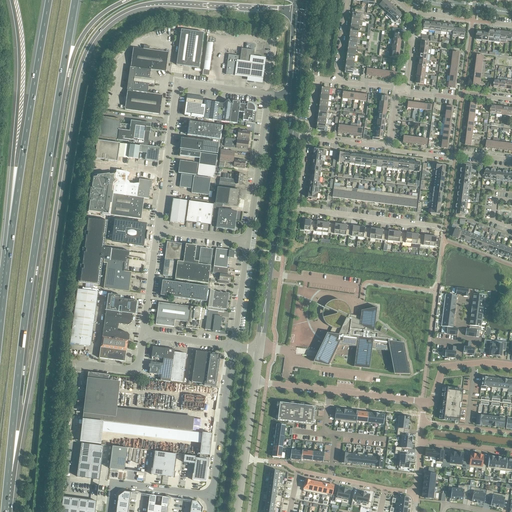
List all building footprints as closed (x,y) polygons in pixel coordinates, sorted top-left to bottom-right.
[(379,5),(384,9),(389,3),(386,0),(383,0),(383,1),(382,0),(378,0),(377,4),(379,5)] [(394,7),(389,3),(384,9),(388,13),(394,7)] [(398,11),(394,7),(388,13),(386,15),(391,19),(398,11)] [(403,15),(398,11),(391,19),(395,24),(400,24),(401,20),(400,19),(403,15)] [(177,65),(199,68),(204,33),(181,30),(177,65)] [(127,90),(125,110),(160,115),(161,107),(162,103),(163,95),(148,93),(149,85),(151,83),(154,84),(154,80),(151,80),(150,78),(151,70),(166,72),(166,68),(167,64),(168,59),(169,52),(133,47),(131,67),(130,67),(127,90)] [(253,62),(254,51),(254,50),(243,49),(242,49),(241,50),(242,50),(241,59),(240,59),(240,60),(252,62),(253,62)] [(239,56),(229,55),(227,68),(226,74),(226,75),(236,76),(237,75),(236,75),(238,62),(239,56)] [(260,84),(264,59),(249,57),(248,63),(235,61),(233,77),(246,78),(245,82),(260,84)] [(481,83),(481,80),(473,79),(472,85),(479,86),(479,87),(482,88),(483,83),(481,83)] [(380,98),(380,102),(388,103),(388,97),(387,97),(388,95),(379,94),(378,98),(380,98)] [(187,95),(186,103),(202,105),(203,97),(187,95)] [(223,104),(219,104),(217,121),(230,123),(232,105),(230,105),(230,103),(228,100),(223,104)] [(253,111),(255,111),(255,110),(255,108),(254,106),(252,104),(250,103),(248,103),(247,105),(240,104),(240,102),(233,101),(232,105),(230,123),(237,124),(239,112),(244,113),(244,115),(243,115),(243,116),(244,116),(243,120),(248,121),(249,118),(252,119),(253,111)] [(219,104),(207,102),(204,118),(204,122),(208,123),(209,120),(217,121),(219,104)] [(206,105),(202,105),(186,103),(184,116),(198,118),(204,118),(206,105)] [(121,119),(101,117),(98,138),(118,141),(128,142),(128,143),(148,145),(151,124),(131,121),(131,125),(120,124),(121,119)] [(187,135),(197,137),(207,138),(221,140),(223,126),(189,122),(187,135)] [(239,130),(238,139),(242,140),(249,141),(250,139),(249,139),(250,131),(239,130)] [(383,139),(384,132),(376,132),(375,137),(373,137),(372,140),(380,141),(380,138),(383,139)] [(181,138),(180,149),(218,154),(219,144),(181,138)] [(226,138),(224,146),(234,148),(236,139),(226,138)] [(249,142),(249,141),(242,140),(238,139),(236,148),(247,149),(248,142),(249,142)] [(104,160),(104,162),(108,162),(108,161),(118,162),(120,144),(97,140),(95,159),(104,160)] [(138,159),(139,152),(140,146),(120,144),(119,157),(138,159)] [(140,145),(140,146),(139,152),(147,153),(146,160),(158,162),(160,148),(140,145)] [(314,149),(313,155),(323,156),(326,156),(327,151),(323,150),(323,149),(315,148),(315,149),(314,149)] [(197,175),(214,178),(217,155),(201,153),(181,150),(180,156),(200,158),(197,175)] [(221,150),(219,167),(224,168),(225,162),(233,163),(235,152),(221,150)] [(234,167),(244,168),(245,161),(235,159),(234,167)] [(178,173),(196,175),(198,163),(180,161),(178,173)] [(434,170),(436,171),(445,172),(446,166),(445,166),(445,165),(433,163),(433,165),(434,165),(434,170)] [(462,169),(461,169),(461,172),(471,173),(472,164),(463,163),(463,166),(462,166),(462,169)] [(491,180),(492,170),(486,169),(486,172),(484,172),(483,179),(491,180)] [(141,219),(144,198),(149,199),(150,190),(149,190),(149,188),(151,188),(152,181),(139,180),(139,184),(138,184),(134,184),(130,184),(128,181),(129,177),(130,173),(126,172),(117,170),(116,174),(93,176),(88,213),(110,216),(110,215),(141,219)] [(234,184),(236,184),(242,185),(243,174),(236,173),(235,180),(234,184)] [(211,179),(181,174),(181,181),(210,186),(211,179)] [(236,184),(234,184),(235,180),(220,178),(219,186),(235,188),(236,184)] [(210,186),(193,183),(192,189),(192,193),(209,195),(210,186)] [(240,190),(217,187),(215,203),(215,204),(223,205),(225,205),(228,205),(228,204),(238,206),(240,190)] [(187,201),(173,199),(170,222),(184,224),(187,201)] [(212,218),(213,208),(213,205),(189,201),(186,222),(197,223),(197,222),(201,223),(200,224),(211,225),(212,218)] [(213,208),(212,218),(218,218),(219,209),(222,210),(223,205),(215,204),(214,203),(213,205),(213,208)] [(466,215),(467,209),(457,208),(456,214),(456,217),(456,216),(456,217),(467,218),(465,218),(466,215)] [(218,218),(216,227),(234,230),(237,212),(222,210),(219,209),(218,218)] [(87,218),(78,282),(86,283),(94,284),(99,285),(103,260),(104,260),(125,263),(127,263),(128,260),(125,260),(126,256),(128,257),(129,251),(112,249),(107,248),(104,248),(108,221),(87,218)] [(304,230),(313,231),(314,221),(309,221),(309,220),(304,219),(303,225),(305,225),(304,230)] [(112,241),(144,245),(145,240),(147,240),(147,238),(147,236),(147,235),(148,233),(148,231),(146,231),(147,226),(114,221),(112,241)] [(313,231),(322,233),(323,222),(320,221),(320,222),(314,221),(313,231)] [(327,222),(323,222),(322,233),(331,234),(332,224),(327,223),(327,222)] [(338,224),(332,224),(331,234),(340,235),(341,224),(338,224)] [(340,235),(349,236),(350,226),(345,225),(345,224),(341,224),(340,235)] [(453,237),(459,239),(462,230),(457,228),(457,226),(453,224),(451,235),(453,236),(453,237)] [(349,236),(358,237),(359,226),(355,226),(355,227),(350,226),(349,236)] [(363,227),(359,226),(358,237),(367,238),(368,228),(363,228),(363,227)] [(367,238),(376,239),(377,228),(373,228),(373,229),(368,228),(367,238)] [(376,239),(385,241),(386,231),(381,230),(381,229),(377,228),(376,239)] [(385,241),(393,242),(395,231),(391,230),(391,231),(386,231),(385,241)] [(468,232),(462,230),(459,239),(461,240),(461,241),(464,242),(465,242),(464,241),(468,232)] [(393,242),(402,243),(404,233),(398,232),(398,231),(395,231),(393,242)] [(474,234),(468,232),(464,241),(465,242),(470,244),(474,234)] [(409,233),(404,233),(402,243),(411,244),(413,233),(409,233)] [(411,244),(420,245),(422,235),(416,234),(413,233),(411,244)] [(476,246),(479,236),(474,234),(470,244),(472,245),(476,246)] [(420,245),(429,246),(431,235),(427,235),(427,236),(422,235),(420,245)] [(434,236),(431,235),(429,246),(438,247),(440,237),(434,237),(434,236)] [(476,246),(481,248),(485,239),(479,236),(476,246)] [(490,241),(485,239),(481,248),(484,249),(487,250),(490,241)] [(487,250),(492,252),(496,243),(490,241),(487,250)] [(180,262),(182,244),(167,242),(165,260),(180,262)] [(498,254),(502,245),(496,243),(492,252),(495,253),(498,255),(498,254)] [(197,246),(186,244),(184,262),(178,262),(175,279),(209,283),(211,266),(198,264),(199,261),(195,261),(197,246)] [(498,254),(504,256),(507,247),(502,245),(498,254)] [(198,264),(211,266),(212,255),(212,250),(208,250),(208,249),(208,248),(207,248),(206,248),(206,249),(203,248),(201,248),(198,264)] [(214,266),(227,268),(229,258),(234,258),(235,251),(216,249),(214,266)] [(104,260),(104,263),(107,264),(104,289),(129,292),(130,287),(131,287),(132,282),(131,282),(132,273),(128,272),(123,272),(124,266),(125,266),(125,263),(104,260)] [(163,276),(173,277),(175,262),(165,260),(163,276)] [(218,280),(217,283),(229,285),(230,282),(231,282),(231,276),(227,275),(228,268),(227,268),(214,266),(213,274),(220,275),(219,280),(218,280)] [(163,282),(163,283),(162,295),(171,296),(171,297),(206,302),(208,287),(163,281),(163,282)] [(211,289),(208,310),(218,311),(224,312),(224,310),(227,310),(227,309),(229,294),(223,294),(220,292),(220,293),(214,291),(211,289)] [(91,346),(98,292),(78,290),(70,344),(91,346)] [(106,311),(133,314),(137,315),(139,302),(122,299),(122,296),(107,294),(105,310),(106,311)] [(344,302),(343,302),(342,301),(341,301),(340,300),(338,300),(337,300),(336,300),(335,300),(333,300),(332,301),(331,301),(330,302),(328,303),(327,304),(326,305),(325,306),(325,307),(337,313),(336,314),(323,317),(324,321),(326,324),(329,326),(332,328),(336,328),(335,330),(334,329),(333,330),(333,331),(333,332),(334,333),(333,334),(327,333),(314,362),(330,364),(339,345),(357,347),(354,367),(369,369),(372,349),(390,351),(394,372),(410,374),(404,343),(396,342),(396,340),(385,335),(386,334),(387,333),(387,332),(386,332),(386,330),(385,329),(383,329),(382,327),(381,328),(381,329),(380,331),(380,332),(374,330),(377,308),(361,311),(360,321),(357,319),(357,318),(357,317),(356,317),(354,317),(354,318),(351,316),(351,313),(350,310),(349,307),(348,306),(347,304),(346,303),(345,303),(344,302)] [(156,325),(174,327),(175,321),(187,323),(186,328),(198,330),(199,320),(200,321),(201,315),(204,315),(205,309),(159,303),(156,325)] [(218,316),(218,311),(208,310),(205,330),(213,331),(213,332),(216,332),(216,331),(220,332),(222,317),(218,316)] [(106,311),(104,326),(118,328),(119,324),(128,325),(129,325),(132,323),(133,314),(106,311)] [(118,328),(104,326),(102,337),(128,340),(129,341),(130,336),(127,333),(118,331),(118,328)] [(444,334),(457,335),(458,329),(453,328),(453,327),(446,327),(445,327),(444,334)] [(478,337),(479,331),(466,329),(465,336),(478,337)] [(128,340),(102,337),(101,347),(126,351),(128,340)] [(484,348),(489,349),(489,356),(492,357),(492,355),(495,356),(497,341),(485,340),(484,348)] [(502,357),(502,351),(506,351),(507,342),(497,341),(495,356),(502,357)] [(464,347),(463,353),(470,354),(470,356),(474,356),(475,348),(473,348),(470,348),(471,342),(465,342),(464,347)] [(152,357),(164,358),(165,349),(153,347),(152,357)] [(126,351),(101,348),(99,358),(125,362),(126,351)] [(164,358),(173,360),(175,352),(174,352),(175,350),(165,349),(164,358)] [(443,351),(442,357),(445,357),(445,359),(449,360),(449,358),(455,358),(456,352),(455,352),(449,351),(446,351),(444,350),(443,350),(443,351)] [(192,382),(204,384),(209,353),(196,351),(192,382)] [(175,352),(173,360),(171,381),(182,382),(186,354),(175,352)] [(220,359),(219,358),(219,354),(209,353),(204,386),(216,387),(220,359)] [(170,382),(171,381),(173,360),(164,358),(163,364),(151,362),(149,374),(161,375),(160,381),(170,382)] [(81,437),(80,441),(87,442),(101,444),(103,432),(104,421),(108,390),(109,381),(109,375),(93,373),(88,373),(83,419),(83,420),(81,437)] [(441,420),(459,422),(463,390),(445,388),(441,420)] [(280,403),(278,420),(313,424),(315,407),(280,403)] [(135,413),(134,425),(137,425),(177,430),(178,430),(179,418),(135,413)] [(398,423),(397,432),(404,432),(404,429),(408,430),(408,423),(398,422),(398,423)] [(137,425),(136,436),(176,440),(177,430),(137,425)] [(397,432),(397,435),(400,436),(400,441),(412,443),(413,437),(404,436),(404,432),(397,432)] [(200,456),(200,458),(210,459),(210,457),(212,434),(202,433),(201,443),(200,456)] [(396,447),(395,451),(402,451),(402,448),(411,449),(412,443),(400,441),(399,447),(396,447)] [(82,443),(77,477),(100,480),(104,446),(82,443)] [(113,446),(110,469),(124,471),(127,448),(113,446)] [(426,449),(425,457),(436,458),(437,451),(426,449)] [(152,467),(152,474),(164,475),(166,452),(155,450),(153,468),(152,467)] [(436,458),(435,462),(436,462),(436,464),(442,464),(442,467),(446,467),(446,460),(443,459),(444,451),(437,450),(437,451),(436,458)] [(395,451),(395,454),(398,455),(397,460),(410,462),(410,461),(410,455),(401,454),(402,451),(395,451)] [(166,452),(164,475),(176,477),(176,470),(175,470),(177,453),(166,452)] [(450,466),(456,466),(457,453),(451,452),(450,460),(446,460),(446,467),(449,468),(450,466)] [(462,467),(462,468),(465,468),(466,462),(463,462),(464,453),(457,453),(456,466),(462,467)] [(470,468),(476,468),(477,455),(470,454),(469,462),(466,462),(465,468),(465,470),(469,470),(470,468)] [(185,455),(184,463),(195,464),(193,474),(192,480),(206,482),(208,468),(209,460),(196,458),(196,457),(185,455)] [(486,464),(483,464),(484,455),(477,455),(476,468),(481,469),(481,471),(485,472),(486,464)] [(397,460),(397,467),(401,467),(400,469),(404,469),(404,467),(409,468),(410,462),(397,460)] [(278,495),(281,472),(271,470),(264,511),(275,511),(277,502),(282,503),(282,496),(278,495)] [(424,472),(424,479),(425,479),(436,481),(437,481),(438,474),(436,474),(434,474),(428,473),(424,472)] [(448,491),(452,491),(451,499),(457,500),(456,500),(457,500),(458,489),(452,488),(452,485),(449,484),(448,491)] [(460,500),(463,501),(464,492),(467,493),(468,485),(464,485),(464,486),(458,485),(458,489),(457,500),(460,501),(460,500)] [(478,504),(478,503),(480,492),(481,489),(471,487),(470,493),(473,494),(472,502),(475,503),(478,504)] [(336,499),(342,501),(344,489),(338,488),(337,496),(333,495),(332,501),(336,502),(336,499)] [(351,490),(344,489),(342,501),(341,503),(348,504),(351,490)] [(485,496),(489,497),(490,491),(487,490),(486,494),(480,492),(478,503),(484,504),(485,496)] [(436,492),(434,492),(422,491),(421,498),(425,498),(425,499),(429,499),(430,499),(434,499),(435,499),(436,492)] [(496,508),(497,508),(499,496),(499,494),(493,493),(494,492),(490,491),(489,497),(492,498),(491,506),(496,507),(496,508)] [(118,497),(116,511),(128,511),(132,493),(126,492),(118,497)] [(352,499),(351,505),(355,506),(355,505),(361,506),(364,493),(357,492),(356,499),(352,499)] [(368,502),(370,494),(364,493),(361,506),(361,507),(370,509),(372,503),(368,502)] [(503,508),(505,500),(508,501),(509,495),(505,494),(505,495),(499,494),(499,496),(497,508),(499,508),(500,508),(503,508)] [(162,503),(158,502),(156,502),(156,496),(150,495),(146,511),(166,511),(169,498),(162,497),(162,503)] [(63,497),(61,511),(95,511),(97,501),(63,497)] [(191,504),(190,511),(202,511),(202,509),(203,509),(203,508),(202,507),(199,503),(199,502),(198,502),(197,501),(197,502),(193,501),(194,501),(192,501),(191,504)]
